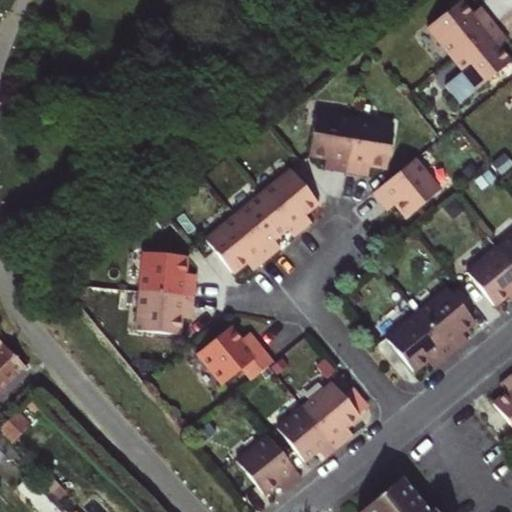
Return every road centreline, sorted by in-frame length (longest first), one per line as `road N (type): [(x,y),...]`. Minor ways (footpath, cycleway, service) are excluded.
road 1 (residential): [(24,318),(199,511)]
road 2 (residential): [(343,237),(294,274),(410,419)]
road 3 (residential): [(296,511),(410,419)]
road 4 (residential): [(410,419),(511,336)]
